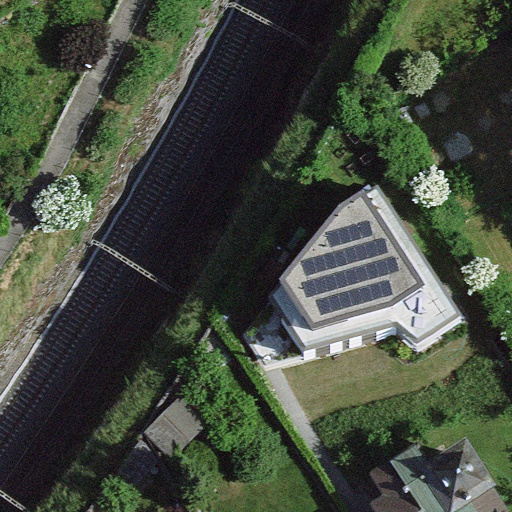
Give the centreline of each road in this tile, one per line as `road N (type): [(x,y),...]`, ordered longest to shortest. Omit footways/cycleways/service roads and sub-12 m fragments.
road 1 (residential): [(125,0),(0,219)]
road 2 (motorway): [(0,133),(127,0)]
